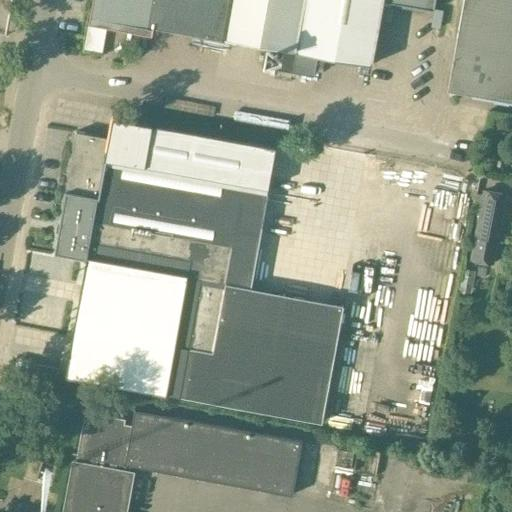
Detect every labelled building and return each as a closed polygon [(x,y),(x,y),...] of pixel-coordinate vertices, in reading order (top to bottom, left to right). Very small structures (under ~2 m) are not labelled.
[(100,0),(99,13),(266,44),(264,66),(318,77),(321,54),(373,64),(384,0),(100,0)] [(389,0),(437,9),(438,0),(389,0)] [(511,103),(511,0),(464,0),(448,92),(511,103)] [(77,131),(61,221),(55,253),(151,270),(148,286),(183,292),(185,276),(188,277),(188,280),(187,280),(166,392),(322,421),(344,304),(250,287),(273,167),(168,148),(171,128),(112,118),(108,137),(77,131)] [(486,190),(485,195),(475,193),(472,213),(481,214),(473,259),(495,264),(508,194),(486,190)] [(57,379),(59,369),(35,364),(33,375),(57,379)] [(134,409),(133,415),(131,426),(126,425),(127,420),(87,412),(68,511),(124,511),(131,475),(125,474),(127,465),(292,495),(292,493),(302,440),(134,409)] [(32,458),(26,477),(37,480),(44,462),(32,458)]
